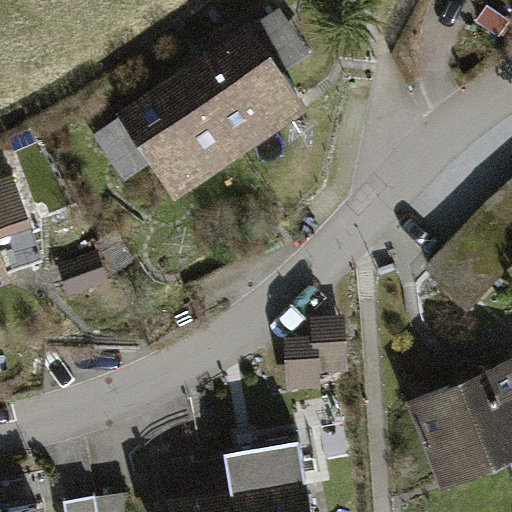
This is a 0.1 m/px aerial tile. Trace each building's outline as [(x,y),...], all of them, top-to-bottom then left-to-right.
[(490,4),(480,18),(501,34),(511,19),(490,4)] [(185,65),(245,152),(314,103),(291,68),(315,51),(282,5),(259,22),(256,16),(185,65)] [(245,152),(185,65),(121,109),(124,113),(96,132),(129,178),(156,160),(180,195),(245,152)] [(0,283),(16,278),(4,236),(36,225),(15,172),(0,177),(0,283)] [(460,234),(498,270),(511,255),(511,182),(492,199),(460,234)] [(117,231),(99,241),(116,269),(137,256),(117,231)] [(498,270),(460,234),(430,267),(468,302),(498,270)] [(100,248),(60,263),(73,294),(113,279),(100,248)] [(154,340),(213,316),(199,284),(141,309),(154,340)] [(348,368),(345,312),(314,313),(315,333),(287,334),(290,387),(321,386),(321,369),(348,368)] [(443,486),(511,457),(511,357),(480,372),(476,363),(457,370),(461,381),(408,400),(443,486)] [(231,453),(242,511),(320,511),(305,435),(231,449),(231,453)] [(163,511),(242,511),(231,453),(198,459),(196,452),(154,460),(163,511)] [(141,511),(138,489),(99,496),(101,511),(141,511)] [(101,511),(99,496),(98,492),(66,498),(68,511),(101,511)] [(50,511),(49,502),(0,510),(0,511),(50,511)]
